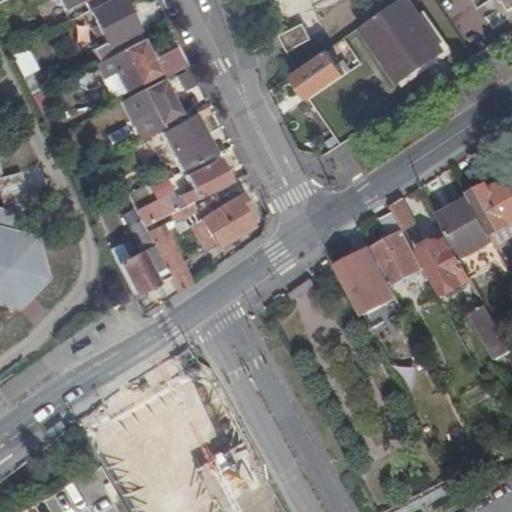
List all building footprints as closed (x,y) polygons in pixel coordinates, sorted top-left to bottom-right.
[(82,0),(88,10),(107,0),(82,0)] [(120,0),(107,0),(88,10),(107,44),(136,29),(120,0)] [(426,20),(412,0),(397,0),(363,24),(399,77),(444,46),(426,20)] [(504,0),(510,9),(511,7),(511,0),(500,0),(501,2),(504,0)] [(430,17),(426,20),(444,46),(399,77),(402,82),(451,48),(430,17)] [(310,40),(302,24),(287,31),(278,36),(286,52),(310,40)] [(136,29),(107,44),(93,51),(98,61),(140,39),(136,29)] [(98,61),(94,63),(101,78),(123,66),(125,70),(119,73),(127,89),(159,73),(162,79),(189,64),(178,44),(151,59),(140,39),(98,61)] [(25,43),(10,51),(22,76),(38,69),(25,43)] [(341,66),(328,48),(298,69),(293,72),(311,97),(350,71),(345,63),(341,66)] [(187,68),(179,72),(186,84),(194,80),(187,68)] [(161,79),(119,101),(139,141),(159,130),(163,128),(161,123),(179,113),(161,79)] [(49,87),(32,96),(41,113),(58,104),(49,87)] [(163,128),(159,130),(180,170),(213,153),(202,132),(198,135),(187,115),(163,128)] [(197,198),(228,182),(215,158),(184,174),(197,198)] [(0,187),(24,181),(20,167),(0,172),(0,187)] [(165,172),(148,181),(155,197),(165,192),(173,188),(165,172)] [(243,194),(254,187),(246,173),(228,182),(197,198),(193,201),(197,210),(200,217),(201,219),(217,244),(218,247),(253,225),(244,211),(251,207),(243,194)] [(28,194),(24,181),(0,187),(0,188),(4,201),(28,194)] [(511,181),(495,190),(491,192),(488,187),(469,198),(488,233),(490,238),(511,225),(511,181)] [(155,197),(135,208),(143,225),(174,209),(165,192),(155,197)] [(34,208),(30,195),(12,201),(17,213),(34,208)] [(488,233),(469,198),(437,216),(450,241),(456,252),(473,243),(475,246),(490,238),(488,233)] [(418,225),(404,199),(391,208),(404,232),(418,225)] [(193,201),(169,213),(174,222),(197,210),(193,201)] [(0,301),(17,306),(48,274),(35,232),(15,226),(10,208),(0,205),(0,301)] [(133,206),(121,212),(127,224),(140,251),(153,244),(140,218),(133,206)] [(205,251),(217,244),(201,219),(190,226),(205,251)] [(169,275),(178,292),(192,281),(162,223),(151,228),(149,223),(144,226),(158,253),(169,275)] [(423,270),(404,234),(372,251),(382,269),(392,287),(423,270)] [(456,252),(450,241),(423,256),(444,294),(471,279),(456,252)] [(132,291),(133,294),(169,275),(158,253),(147,259),(142,250),(118,263),(132,291)] [(382,269),(372,251),(339,268),(357,301),(363,298),(367,296),(377,290),(372,280),(376,278),(374,273),(382,269)] [(496,360),(511,352),(486,307),(483,308),(481,303),(473,308),(475,313),(471,315),(496,360)] [(98,426),(131,481),(160,463),(128,409),(98,426)] [(185,457),(200,483),(234,463),(208,417),(195,424),(193,421),(171,433),(185,457)] [(61,420),(46,432),(51,439),(67,427),(61,420)] [(129,511),(103,466),(27,511),(129,511)] [(460,496),(455,487),(444,493),(449,502),(460,496)]
